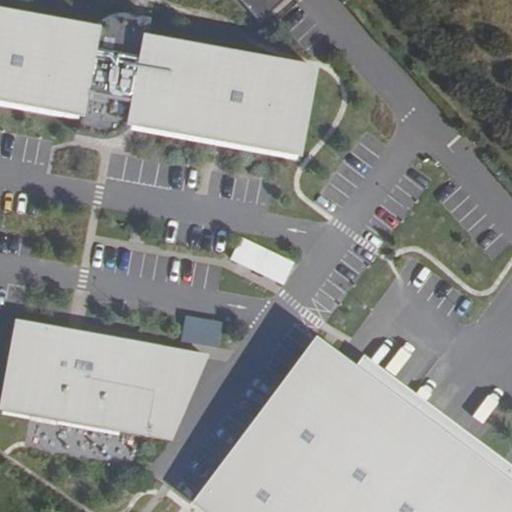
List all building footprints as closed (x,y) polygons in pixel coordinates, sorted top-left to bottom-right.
[(234,0),(257,25),(282,1),(281,0),(234,0)] [(91,32),(0,16),(0,102),(75,117),(91,32)] [(309,71),(142,42),(127,126),(294,155),(309,71)] [(283,285),(293,262),(240,237),(229,259),(283,285)] [(180,358),(13,327),(0,400),(0,411),(165,442),(180,358)] [(511,511),(511,495),(313,346),(192,509),(196,511),(511,511)] [(201,361),(180,358),(165,442),(169,443),(201,361)]
